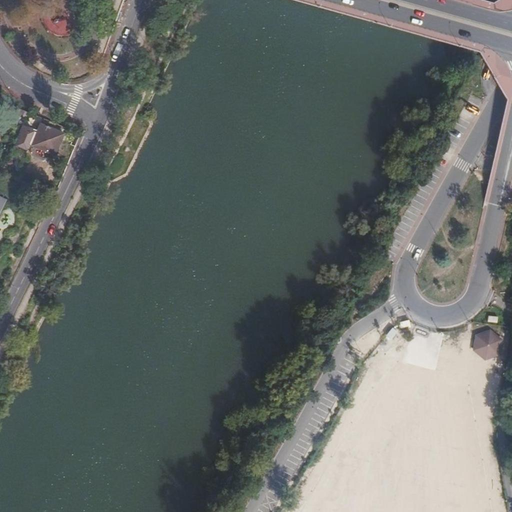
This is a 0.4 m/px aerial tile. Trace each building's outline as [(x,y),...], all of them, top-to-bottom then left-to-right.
[(18,109),(5,103),(7,113),(13,119),(18,109)] [(69,159),(72,153),(58,147),(63,134),(40,125),(37,133),(33,132),(30,138),(34,140),(31,146),(54,155),(55,153),(69,159)] [(491,328),(479,332),(476,346),(486,355),(499,350),(501,337),(491,328)] [(436,364),(435,370),(464,376),(465,368),(458,367),(462,349),(449,346),(450,338),(431,334),(426,353),(430,354),(428,362),(436,364)] [(406,376),(409,364),(397,361),(394,373),(406,376)] [(486,375),(480,452),(493,453),(499,376),(486,375)] [(377,406),(400,412),(406,390),(383,383),(377,406)] [(463,426),(467,405),(419,395),(415,416),(463,426)] [(367,414),(362,436),(393,442),(397,419),(367,414)] [(412,425),(405,446),(457,462),(463,441),(412,425)] [(346,466),(382,477),(389,456),(353,445),(346,466)] [(396,481),(462,499),(468,477),(402,459),(396,481)] [(375,506),(380,485),(335,473),(330,493),(375,506)] [(503,511),(500,486),(489,487),(493,511),(503,511)] [(402,511),(434,511),(438,501),(408,493),(402,511)] [(366,511),(320,500),(317,511),(366,511)]
